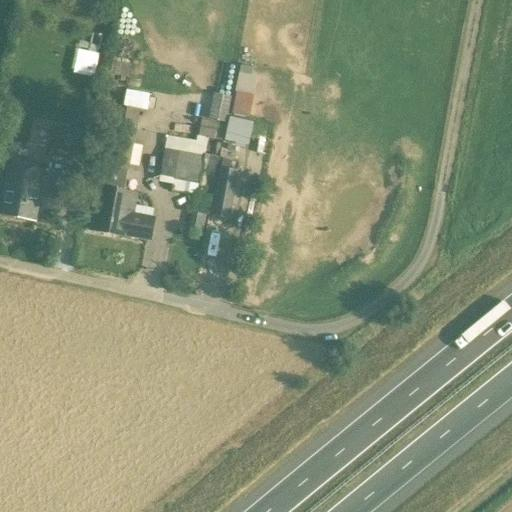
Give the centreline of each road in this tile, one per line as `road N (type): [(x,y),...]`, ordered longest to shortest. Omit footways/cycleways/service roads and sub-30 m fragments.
road 1 (unclassified): [(0,260),(321,329),(355,318),(412,274),(440,192)]
road 2 (motorway): [(511,304),(258,511)]
road 3 (motorway): [(345,511),(511,376)]
